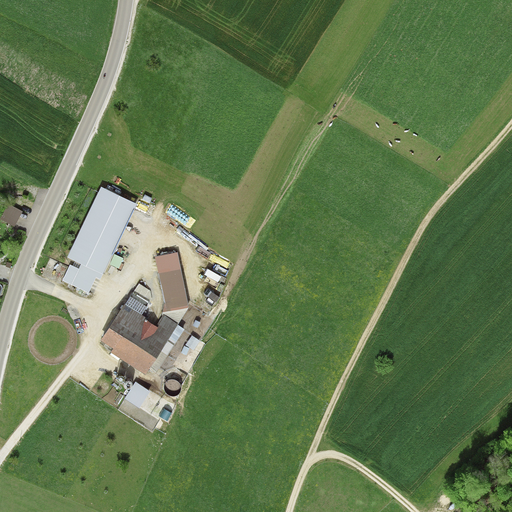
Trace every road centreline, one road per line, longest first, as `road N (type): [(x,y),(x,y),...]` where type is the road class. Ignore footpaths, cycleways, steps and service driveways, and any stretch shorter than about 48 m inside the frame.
road 1 (track): [(309,460),(413,243),(442,197),(511,125)]
road 2 (tertiary): [(127,0),(102,91),(28,249),(0,339)]
road 3 (track): [(0,458),(87,353),(92,329),(91,313),(66,294),(18,277)]
road 4 (track): [(414,511),(336,455),(309,460),(289,511)]
